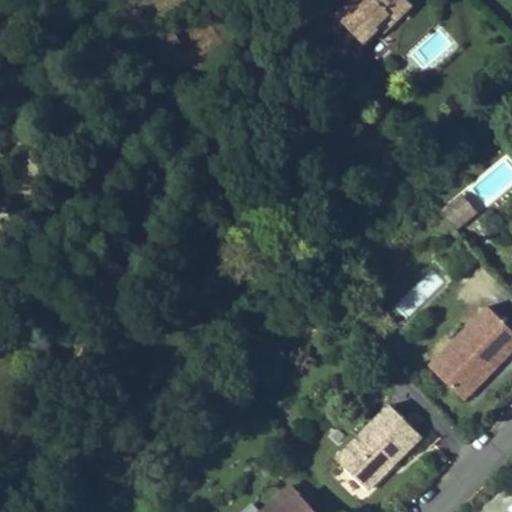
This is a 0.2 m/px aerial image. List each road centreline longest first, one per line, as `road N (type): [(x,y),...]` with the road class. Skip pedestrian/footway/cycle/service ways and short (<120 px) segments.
road 1 (track): [(0,451),(173,174),(176,119),(163,94),(117,89),(65,123)]
road 2 (residential): [(423,511),(511,423)]
